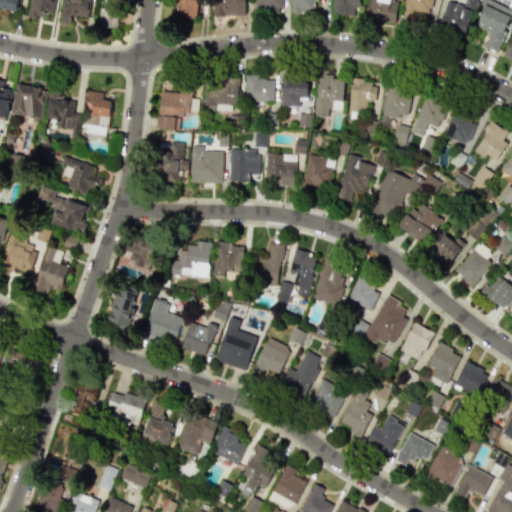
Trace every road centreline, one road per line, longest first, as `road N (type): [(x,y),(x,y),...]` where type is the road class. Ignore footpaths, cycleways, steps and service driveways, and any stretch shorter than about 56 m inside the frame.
road 1 (residential): [(147,0),(125,186),(12,511)]
road 2 (residential): [(0,44),(114,58),(279,43),(352,46),(424,59),(511,97)]
road 3 (residential): [(0,309),(245,402),(428,511)]
road 4 (residential): [(117,210),(270,214),(336,228),(384,253),(511,351)]
